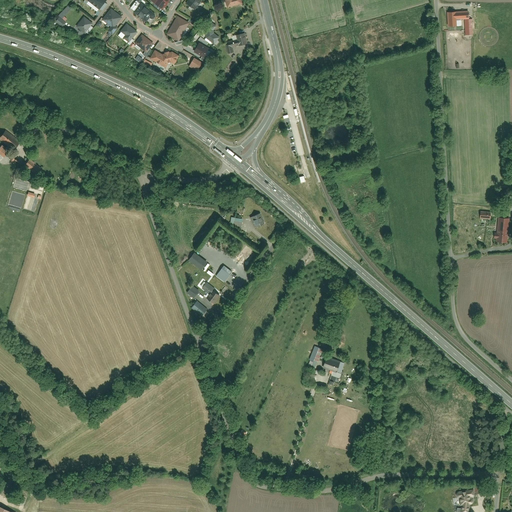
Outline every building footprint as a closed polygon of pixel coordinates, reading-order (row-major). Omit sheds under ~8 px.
[(89,0),(89,1),(99,9),(100,9),(104,4),(106,0),(89,0)] [(167,0),(156,0),(153,4),(161,10),(168,0),(167,0)] [(189,0),(186,5),(194,11),(200,0),(189,0)] [(150,20),(154,14),(139,3),(132,13),(144,22),(147,18),(150,20)] [(98,11),(101,13),(106,6),(104,4),(100,9),(99,9),(98,11)] [(60,18),(70,9),(67,5),(57,15),(60,18)] [(107,32),(111,36),(117,28),(114,26),(119,19),(109,11),(101,21),(110,28),(107,32)] [(468,13),(455,13),(455,12),(446,13),(447,26),(456,26),(456,20),(464,19),(465,36),(473,36),(472,17),(468,17),(468,13)] [(57,16),(53,21),(60,26),(64,21),(57,16)] [(83,17),(75,27),(84,33),(91,24),(83,17)] [(176,19),(166,36),(177,43),(188,26),(176,19)] [(217,40),(219,36),(212,31),(216,25),(211,22),(203,34),(206,36),(204,38),(216,46),(219,41),(217,40)] [(124,37),(123,39),(128,43),(130,41),(131,42),(139,31),(127,23),(119,33),(124,37)] [(85,32),(88,34),(94,27),(91,25),(85,32)] [(225,41),(227,55),(233,54),(232,47),(247,45),(245,34),(236,35),(237,39),(225,41)] [(141,36),(134,45),(145,53),(151,43),(141,36)] [(209,48),(199,43),(194,52),(204,58),(209,48)] [(168,50),(164,57),(155,51),(150,59),(164,69),(168,63),(172,66),(178,56),(168,50)] [(144,60),(142,64),(149,69),(151,65),(144,60)] [(193,60),(188,67),(196,72),(201,65),(193,60)] [(6,131),(0,137),(0,139),(13,150),(19,142),(6,131)] [(28,159),(23,167),(35,175),(40,168),(28,159)] [(259,215),(252,218),(256,227),(263,223),(259,215)] [(230,217),(228,226),(240,228),(242,220),(230,217)] [(496,240),(496,243),(507,243),(508,218),(496,218),(496,234),(493,234),(492,240),(496,240)] [(193,253),(186,262),(200,272),(206,263),(193,253)] [(223,267),(215,278),(223,284),(232,273),(223,267)] [(204,281),(199,287),(208,295),(213,289),(204,281)] [(191,288),(186,294),(193,299),(198,293),(191,288)] [(206,300),(212,304),(219,296),(212,291),(206,300)] [(197,302),(191,309),(200,316),(206,309),(197,302)] [(308,366),(315,368),(321,350),(314,347),(308,366)] [(327,357),(324,367),(341,373),(344,363),(327,357)] [(457,492),(457,511),(470,511),(471,492),(457,492)]
